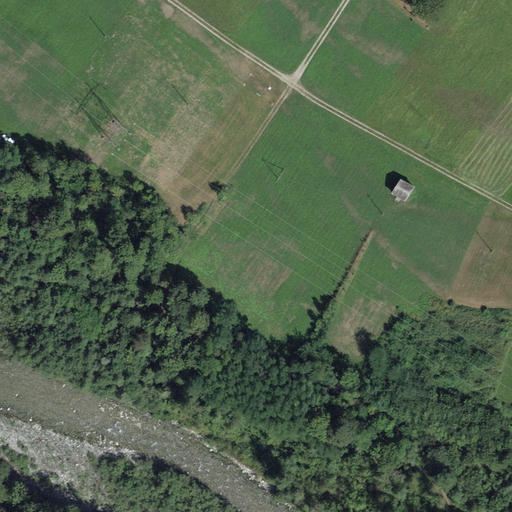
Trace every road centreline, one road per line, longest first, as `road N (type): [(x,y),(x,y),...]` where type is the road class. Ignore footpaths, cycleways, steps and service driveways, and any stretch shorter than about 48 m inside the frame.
road 1 (track): [(172,0),(315,100),(511,208)]
road 2 (track): [(345,0),(231,178)]
